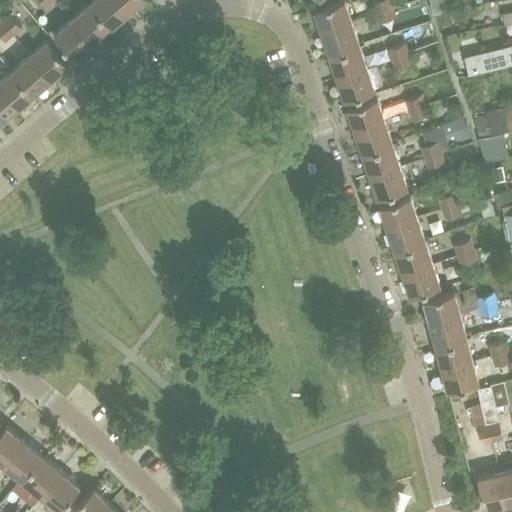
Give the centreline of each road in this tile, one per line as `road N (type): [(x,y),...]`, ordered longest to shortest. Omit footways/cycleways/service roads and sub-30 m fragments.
road 1 (residential): [(444,511),(328,131),(285,28),(230,6),(184,16),(0,167)]
road 2 (residential): [(0,358),(171,511)]
